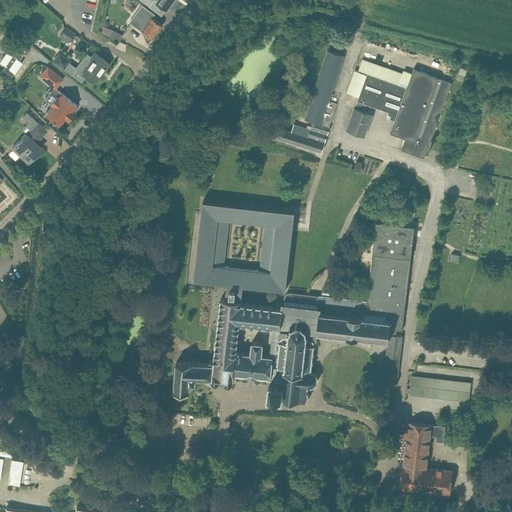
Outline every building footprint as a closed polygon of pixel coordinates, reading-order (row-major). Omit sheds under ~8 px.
[(157,0),(157,1),(167,8),(173,0),(157,0)] [(1,2),(0,3),(0,10),(6,15),(9,8),(1,2)] [(142,5),(130,21),(132,23),(145,32),(153,38),(163,25),(154,19),(152,17),(154,14),(142,5)] [(120,42),(123,34),(104,26),(101,32),(110,36),(110,37),(120,42)] [(67,27),(59,36),(68,43),(69,41),(74,45),(80,38),(67,27)] [(6,50),(0,58),(0,62),(5,66),(3,70),(11,76),(25,57),(11,46),(7,51),(6,50)] [(291,131),(281,128),(278,137),(321,151),(329,127),(337,103),(329,100),(344,55),(328,49),(304,121),(312,123),(311,126),(308,125),(307,128),(294,124),(291,131)] [(59,53),(53,62),(81,81),(85,75),(95,82),(100,75),(99,74),(108,62),(94,53),(91,58),(92,60),(87,67),(80,62),(76,68),(68,62),(69,60),(59,53)] [(430,145),(453,82),(414,68),(413,69),(411,68),(408,74),(363,58),(359,69),(368,72),(367,74),(355,70),(347,90),(359,95),(357,100),(358,100),(355,107),(346,130),(364,136),(373,113),(364,110),(367,103),(389,111),(387,117),(395,120),(390,132),(405,138),(401,149),(424,158),(425,154),(428,155),(431,146),(430,145)] [(63,79),(47,66),(39,76),(55,88),(63,79)] [(77,105),(62,93),(58,97),(56,96),(50,104),(51,106),(45,113),(58,124),(65,117),(68,119),(74,111),(73,110),(77,105)] [(491,104),(484,98),(480,103),(483,105),(475,114),(479,118),(491,104)] [(27,133),(26,133),(13,146),(15,147),(18,144),(25,151),(21,156),(28,163),(42,148),(36,142),(47,131),(37,122),(27,133)] [(354,168),(360,170),(362,162),(357,161),(354,168)] [(402,335),(396,334),(397,329),(403,330),(415,226),(377,221),(367,301),(290,291),(288,292),(287,293),(286,293),(285,295),(284,302),(281,302),(281,307),(241,302),(243,285),(286,289),(295,210),(203,200),(194,279),(227,283),(225,297),(221,297),(214,361),(210,360),(209,363),(177,362),(174,390),(189,391),(190,383),(195,383),(196,378),(212,378),(212,379),(232,382),(234,373),(270,377),(268,395),(308,400),(309,385),(314,384),(317,380),(318,375),(315,370),(313,369),(313,368),(311,368),(313,353),(313,351),(314,345),(313,341),(314,341),(315,341),(316,341),(317,340),(318,331),(347,334),(388,339),(383,382),(397,383),(402,335)] [(452,253),(450,260),(459,262),(460,255),(452,253)] [(411,375),(410,386),(440,389),(442,378),(411,375)] [(459,391),(458,400),(469,401),(470,392),(459,391)] [(444,442),(445,426),(409,422),(405,465),(403,465),(400,486),(449,492),(451,470),(425,467),(429,434),(437,435),(436,441),(444,442)] [(1,446),(0,453),(0,454),(12,456),(13,448),(1,446)] [(23,461),(11,459),(8,483),(19,485),(23,461)]
